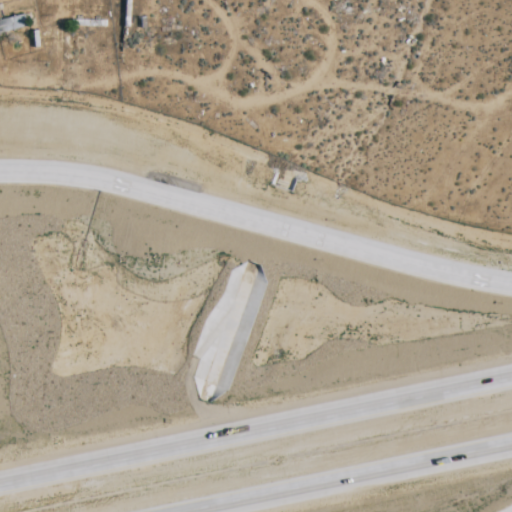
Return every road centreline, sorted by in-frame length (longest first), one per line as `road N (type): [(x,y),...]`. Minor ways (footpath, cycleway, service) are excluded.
road 1 (motorway): [(511,283),(423,267),(111,181),(0,170)]
road 2 (motorway): [(511,376),(0,482)]
road 3 (motorway): [(180,511),(511,444)]
